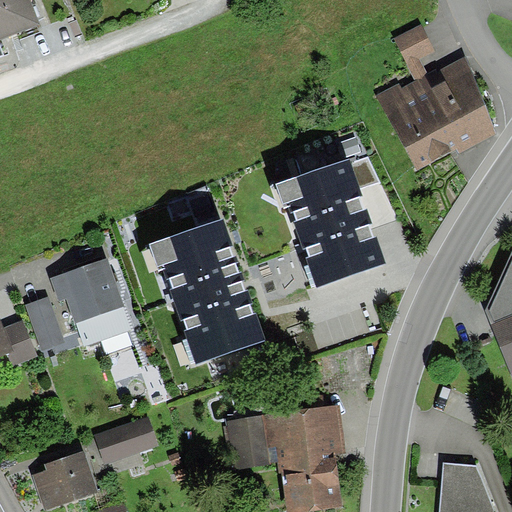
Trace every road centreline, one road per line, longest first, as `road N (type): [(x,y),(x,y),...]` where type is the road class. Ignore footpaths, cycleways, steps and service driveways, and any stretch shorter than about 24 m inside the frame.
road 1 (tertiary): [(386,511),(392,417),(408,352),(461,242),(511,161)]
road 2 (residential): [(0,85),(218,0)]
